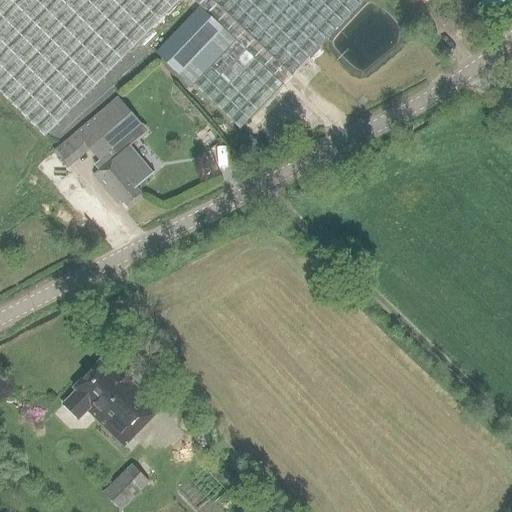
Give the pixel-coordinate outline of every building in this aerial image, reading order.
[(0,0),(0,94),(43,137),(177,0),(192,0),(200,7),(155,53),(190,88),(194,85),(238,128),(364,0),(0,0)] [(75,132),(86,145),(104,165),(92,175),(117,203),(121,200),(126,206),(140,194),(135,188),(140,183),(112,150),(141,125),(116,97),(75,132)] [(124,447),(159,411),(119,371),(114,376),(99,361),(73,388),(75,390),(65,401),(82,417),(88,412),(124,447)] [(143,489),(126,470),(102,493),(119,511),(143,489)] [(262,511),(254,503),(245,511),(262,511)]
